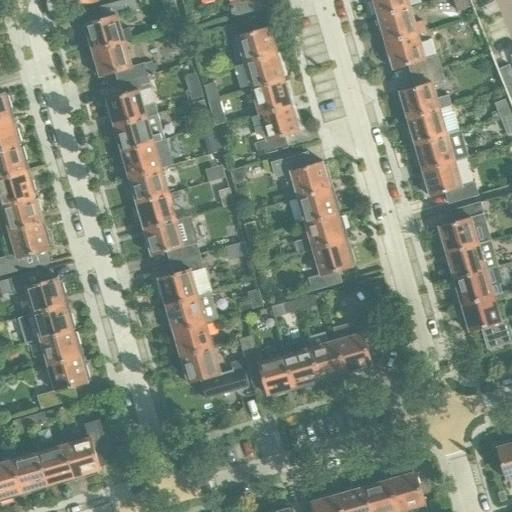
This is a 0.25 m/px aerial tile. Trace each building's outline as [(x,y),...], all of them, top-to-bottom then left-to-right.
[(90,39),(93,49),(133,37),(130,27),(123,29),(118,13),(138,8),(135,0),(120,0),(82,11),(86,23),(84,23),(85,24),(86,24),(87,26),(84,27),(87,39),(90,39)] [(242,0),(231,3),(234,15),(262,7),(260,0),(242,0)] [(378,14),(379,16),(411,7),(409,0),(373,0),(374,0),(372,1),(376,14),(378,14)] [(469,0),(454,0),(458,10),(471,4),(469,0)] [(379,19),(377,20),(381,33),(383,32),(386,42),(386,43),(419,34),(427,31),(424,20),(416,22),(411,7),(379,16),(379,19)] [(255,31),(251,19),(222,27),(226,39),(237,36),(245,62),(278,52),(275,42),(278,41),(274,28),(271,29),(270,26),(255,31)] [(419,34),(386,43),(389,52),(387,53),(390,66),(393,65),(394,69),(409,65),(412,76),(442,68),(438,56),(426,59),(419,34)] [(116,71),(119,82),(153,73),(150,62),(145,63),(145,62),(133,66),(126,41),(134,39),(133,37),(93,49),(96,59),(93,60),(97,73),(100,72),(100,74),(99,75),(99,76),(116,71)] [(253,87),(286,78),(285,75),(287,75),(284,61),(281,62),(278,52),(245,62),(253,87)] [(212,58),(199,61),(201,71),(214,67),(212,58)] [(511,70),(509,64),(499,69),(502,76),(511,71),(511,70)] [(449,94),(437,97),(433,83),(445,79),(442,68),(412,76),(415,87),(400,92),(401,94),(399,95),(402,108),(405,107),(408,118),(441,109),(452,106),(449,94)] [(511,71),(502,76),(505,83),(511,79),(511,71)] [(112,115),(114,124),(158,112),(155,103),(144,106),(140,91),(152,87),(150,80),(156,79),(154,73),(153,73),(119,82),(122,93),(106,98),(106,100),(107,99),(108,101),(105,102),(109,116),(112,115)] [(260,113),(293,103),(290,94),(293,93),(289,80),(286,81),(286,78),(253,87),(260,113)] [(215,82),(205,85),(209,100),(219,97),(215,82)] [(199,84),(189,87),(192,99),(203,96),(199,84)] [(0,122),(12,119),(9,109),(13,108),(9,95),(6,95),(5,93),(6,93),(6,92),(0,93),(0,122)] [(223,112),(219,97),(209,100),(214,115),(223,112)] [(205,100),(204,100),(193,103),(198,119),(209,116),(205,100)] [(496,104),(502,119),(511,115),(505,100),(496,104)] [(293,103),(260,113),(268,139),(256,142),(259,155),(288,147),(285,135),(301,130),(300,127),(302,126),(298,113),(296,114),(293,103)] [(415,143),(448,135),(459,131),(458,126),(452,106),(441,109),(408,118),(411,127),(408,128),(412,141),(415,140),(415,143)] [(121,150),(121,151),(155,141),(155,142),(165,139),(158,112),(114,124),(117,135),(114,135),(118,149),(121,148),(122,150),(121,150)] [(508,134),(511,132),(511,116),(511,115),(502,119),(508,134)] [(0,122),(0,150),(20,144),(19,142),(22,141),(18,128),(15,129),(12,119),(0,122)] [(456,161),(448,135),(415,143),(416,146),(414,147),(417,160),(420,159),(423,170),(456,161)] [(126,166),(129,176),(163,167),(174,164),(167,138),(155,142),(155,141),(121,151),(122,151),(123,153),(120,154),(123,167),(126,166)] [(0,178),(27,171),(24,160),(27,160),(24,146),(20,147),(20,144),(0,150),(0,178)] [(272,164),(276,177),(292,172),(299,197),(332,187),(329,177),(331,177),(327,164),(325,164),(324,161),(310,165),(307,154),(272,164)] [(431,197),(447,192),(450,204),(479,195),(476,184),(464,187),(456,161),(423,170),(426,179),(423,180),(427,193),(430,192),(431,197)] [(245,166),(230,170),(234,185),(242,183),(247,174),(245,166)] [(135,202),(135,203),(170,193),(163,167),(129,176),(132,186),(129,187),(133,201),(136,200),(136,202),(135,202)] [(0,206),(2,206),(35,197),(34,194),(37,193),(33,180),(30,181),(27,171),(0,178),(0,206)] [(306,223),(339,213),(338,210),(340,210),(337,197),(335,197),(332,187),(299,197),(306,223)] [(224,206),(234,203),(229,189),(220,191),(224,206)] [(141,218),(144,228),(177,219),(170,193),(135,203),(136,203),(137,203),(137,205),(134,206),(138,219),(141,218)] [(0,206),(0,224),(3,234),(42,222),(39,212),(42,211),(38,198),(35,199),(35,197),(2,206),(0,206)] [(440,229),(437,230),(441,243),(444,243),(447,253),(480,244),(491,241),(492,241),(484,215),(481,203),(453,211),(456,222),(440,227),(440,229)] [(299,254),(314,249),(347,239),(339,213),(306,223),(310,237),(295,241),(299,254)] [(167,251),(171,262),(200,254),(196,241),(198,241),(191,215),(189,216),(177,219),(144,228),(147,239),(144,240),(148,253),(151,252),(152,254),(150,254),(151,255),(167,251)] [(42,222),(3,234),(9,255),(0,257),(0,275),(50,261),(47,249),(51,248),(50,247),(49,248),(49,245),(52,245),(48,231),(45,232),(42,222)] [(255,222),(245,225),(249,240),(259,237),(255,222)] [(264,252),(259,237),(249,240),(254,255),(264,252)] [(313,290),(341,281),(338,270),(354,265),(347,239),(314,249),(321,275),(310,278),(313,290)] [(455,279),(487,270),(498,267),(491,241),(480,244),(447,253),(450,263),(447,263),(451,276),(454,276),(455,279)] [(245,243),(226,248),(229,261),(249,256),(247,251),(245,243)] [(164,294),(167,304),(200,295),(192,269),(203,265),(200,254),(171,262),(174,274),(158,278),(159,279),(160,279),(161,281),(157,282),(161,295),(164,294)] [(455,281),(452,282),(456,295),(459,294),(462,305),(495,296),(502,294),(499,284),(503,283),(498,267),(487,270),(455,279),(455,281)] [(26,287),(33,313),(65,304),(62,293),(66,292),(62,279),(59,280),(58,279),(60,278),(59,277),(44,281),(41,270),(0,281),(0,285),(2,293),(26,287)] [(253,308),(263,305),(258,290),(249,293),(253,308)] [(174,330),(207,321),(218,318),(210,292),(200,295),(167,304),(170,314),(167,315),(171,328),(174,327),(174,330)] [(313,294),(298,299),(301,310),(316,305),(313,294)] [(469,332),(484,328),(489,348),(509,343),(509,342),(511,341),(511,337),(507,320),(502,321),(495,296),(462,305),(465,314),(462,315),(466,328),(468,327),(469,332)] [(275,317),(301,310),(298,299),(272,306),(275,317)] [(243,311),(252,308),(250,300),(240,303),(243,311)] [(33,313),(19,317),(26,343),(41,339),(73,329),(74,329),(74,328),(73,329),(72,327),(75,326),(72,312),(68,313),(65,304),(33,313)] [(333,328),(337,340),(338,339),(347,374),(357,371),(358,372),(371,369),(370,367),(374,366),(373,365),(377,363),(380,361),(382,357),(383,354),(382,350),(370,310),(354,315),(356,322),(333,328)] [(179,346),(182,356),(193,353),(214,347),(207,321),(174,330),(173,330),(174,331),(175,331),(175,333),(172,334),(176,347),(179,346)] [(41,339),(48,365),(81,356),(78,345),(80,344),(77,331),(74,332),(73,330),(74,330),(74,329),(73,329),(41,339)] [(308,337),(309,338),(311,347),(313,353),(321,381),(324,380),(324,382),(338,378),(337,377),(347,374),(338,339),(337,340),(328,342),(326,332),(308,337)] [(249,353),(256,351),(251,336),(240,339),(244,353),(245,354),(249,353)] [(283,346),(286,354),(295,389),(306,386),(306,387),(319,384),(319,382),(321,381),(313,353),(311,347),(309,338),(283,346)] [(185,366),(182,367),(185,380),(189,379),(189,381),(188,381),(188,383),(201,379),(206,399),(249,386),(242,358),(231,362),(232,370),(222,373),(216,353),(214,347),(193,353),(182,356),(185,366)] [(286,392),(295,389),(286,354),(259,362),(256,351),(249,353),(245,354),(253,382),(264,379),(269,396),(272,395),(273,397),(286,393),(286,392)] [(81,356),(48,365),(55,390),(38,395),(41,408),(77,398),(74,386),(89,382),(89,381),(88,381),(87,379),(90,378),(87,365),(83,366),(81,356)] [(45,412),(30,417),(33,427),(48,423),(45,412)] [(17,431),(33,427),(30,417),(14,421),(17,431)] [(88,437),(65,444),(75,477),(101,469),(100,466),(111,463),(107,449),(106,444),(110,443),(106,432),(103,433),(99,419),(87,423),(84,424),(88,437)] [(499,447),(508,479),(511,478),(511,439),(501,443),(502,446),(499,447)] [(65,444),(39,452),(49,484),(75,477),(65,444)] [(39,452),(13,460),(23,492),(49,484),(39,452)] [(13,460),(0,463),(0,498),(23,492),(13,460)] [(391,478),(400,511),(427,504),(417,470),(414,471),(413,470),(400,473),(401,475),(391,478)] [(368,485),(365,486),(372,511),(400,511),(391,478),(381,481),(380,479),(367,483),(368,485)] [(372,511),(364,486),(362,486),(362,485),(348,488),(349,490),(338,493),(344,511),(372,511)] [(344,511),(338,493),(329,496),(329,494),(316,498),(316,500),(313,501),(316,511),(344,511)]
